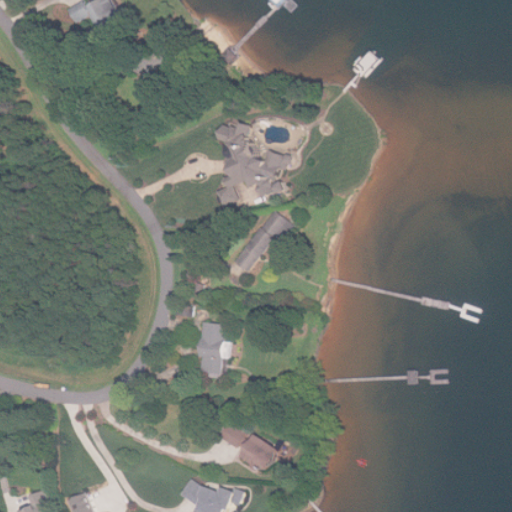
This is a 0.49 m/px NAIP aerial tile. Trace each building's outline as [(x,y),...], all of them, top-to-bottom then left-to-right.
[(103,0),(115,0),(130,24),(122,29),(120,32),(107,39),(99,44),(93,33),(102,28),(95,16),(82,23),(74,9),(89,1),(93,6),(103,0)] [(292,0),(284,9),(275,0),(292,0)] [(159,73),(166,86),(168,86),(173,94),(175,93),(183,107),(180,110),(183,110),(183,121),(169,129),(142,83),(159,73)] [(237,169),(232,177),(232,187),(223,187),(223,198),(230,202),(240,202),(240,181),(255,181),(255,185),(264,185),(268,187),(275,187),(280,191),(280,188),(300,157),(288,150),(277,150),(270,160),(270,150),(257,141),(256,124),(247,118),(239,129),(228,130),(224,136),(236,144),(237,169)] [(281,210),(300,226),(285,245),(281,241),(255,273),(240,261),(281,210)] [(210,285),(206,300),(197,298),(202,282),(210,285)] [(200,308),(198,318),(182,315),(183,305),(200,308)] [(234,325),(228,375),(207,372),(210,358),(206,357),(210,322),(234,325)] [(416,372),(417,386),(408,386),(408,372),(416,372)] [(266,434),(288,448),(283,456),(276,473),(251,457),(256,449),(249,445),(246,449),(228,438),(237,423),(255,435),(254,438),(261,442),(266,434)] [(232,511),(239,502),(246,504),(250,491),(229,485),(226,489),(204,482),(197,477),(186,492),(201,503),(197,511),(232,511)] [(53,490),(63,511),(29,511),(41,507),(37,498),(53,490)] [(74,501),(80,511),(101,511),(91,492),(74,501)]
